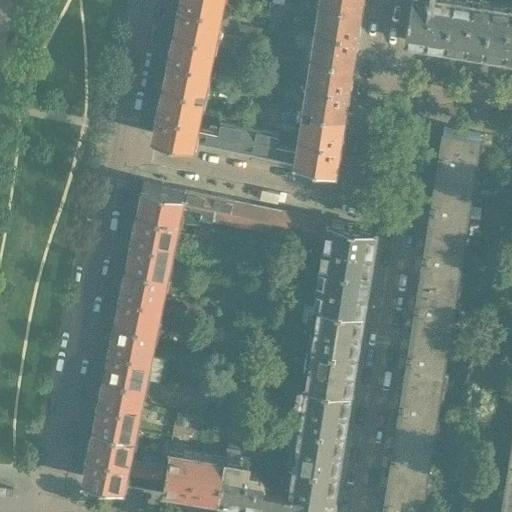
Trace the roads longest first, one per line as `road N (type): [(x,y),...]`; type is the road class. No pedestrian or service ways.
road 1 (residential): [(43,505),(117,149)]
road 2 (residential): [(402,203),(355,511)]
road 3 (residential): [(117,149),(355,195)]
road 4 (residential): [(117,149),(147,0)]
